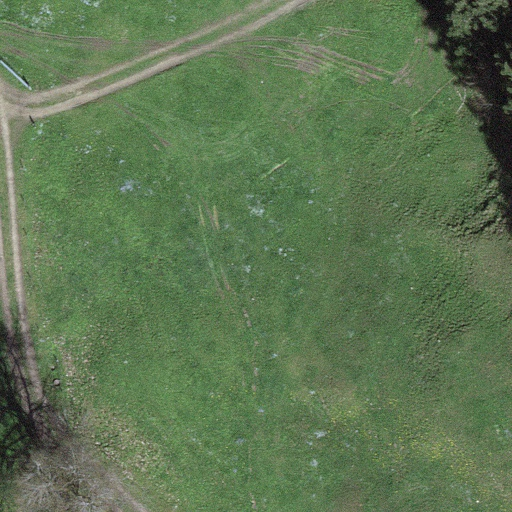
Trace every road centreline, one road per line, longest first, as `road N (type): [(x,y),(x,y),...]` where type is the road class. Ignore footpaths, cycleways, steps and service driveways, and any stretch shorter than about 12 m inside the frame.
road 1 (track): [(0,176),(31,368),(49,415),(75,454),(140,511)]
road 2 (track): [(0,94),(28,104),(55,101),(286,0)]
